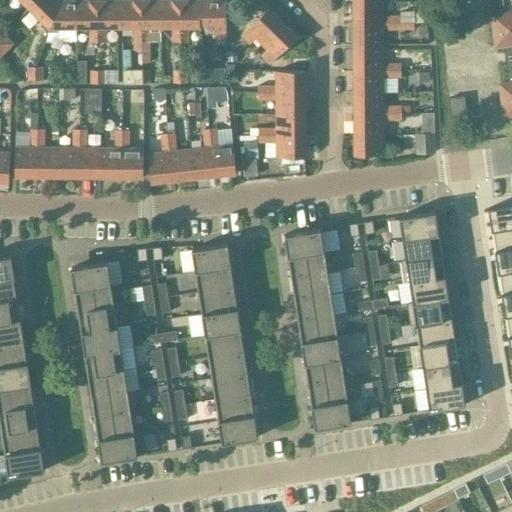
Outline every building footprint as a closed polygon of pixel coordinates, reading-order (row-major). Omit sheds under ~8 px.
[(31,0),(27,5),(29,7),(44,21),(40,25),(48,32),(49,27),(61,0),(31,0)] [(61,0),(49,27),(48,32),(58,32),(58,27),(74,27),(73,0),(61,0)] [(73,0),(74,27),(89,27),(89,41),(96,41),(97,41),(96,0),(73,0)] [(96,0),(97,41),(106,42),(106,27),(117,27),(119,27),(118,0),(96,0)] [(118,0),(119,27),(122,27),(133,26),(133,49),(140,49),(142,49),(141,0),(118,0)] [(158,0),(141,0),(142,49),(142,62),(150,63),(150,26),(158,26),(158,0)] [(171,40),(179,40),(178,0),(158,0),(158,26),(171,26),(171,40)] [(201,26),(200,20),(200,0),(178,0),(179,40),(188,41),(189,26),(201,26)] [(226,0),(200,0),(200,20),(214,20),(214,37),(227,36),(226,0)] [(511,0),(498,0),(500,12),(491,13),(496,45),(503,44),(508,82),(500,83),(504,115),(511,113),(511,0)] [(383,14),(383,1),(381,1),(353,1),(353,23),(400,23),(400,22),(400,15),(383,14)] [(250,43),(256,37),(262,43),(282,22),(268,7),(241,35),(250,43)] [(270,63),(297,36),(282,22),(262,43),(267,48),(261,54),(270,63)] [(400,23),(353,23),(353,45),(353,47),(383,47),(383,44),(383,43),(383,30),(413,30),(414,22),(400,22),(400,23)] [(0,56),(14,42),(0,27),(0,56)] [(383,47),(353,47),(354,67),(354,70),(401,69),(401,66),(401,62),(398,62),(383,62),(383,49),(383,48),(383,47)] [(77,60),(77,83),(86,83),(86,60),(77,60)] [(123,69),(123,83),(140,83),(142,83),(142,69),(142,68),(140,69),(130,69),(123,69)] [(188,69),(179,69),(179,83),(188,82),(188,69)] [(401,69),(354,70),(354,88),(354,92),(383,92),(383,88),(383,77),(402,77),(401,69)] [(275,84),(258,84),(258,92),(275,92),(306,92),(306,70),(275,70),(275,84)] [(64,87),(59,87),(59,98),(64,98),(75,98),(75,87),(64,87)] [(85,87),(85,112),(101,112),(101,89),(101,88),(85,87)] [(224,101),(222,87),(206,87),(208,102),(224,101)] [(275,92),(258,92),(258,100),(275,100),(275,113),(306,113),(306,92),(275,92)] [(383,92),(354,92),(354,110),(354,113),(401,112),(401,110),(401,105),(383,105),(383,92)] [(468,119),(464,96),(449,98),(451,121),(468,119)] [(401,112),(354,113),(354,132),(354,134),(384,134),(384,132),(383,120),(401,120),(401,112)] [(275,128),(258,128),(258,134),(306,134),(306,113),(275,113),(275,128)] [(203,128),(205,146),(191,147),(194,177),(215,175),(210,127),(203,128)] [(217,127),(210,127),(215,175),(237,173),(234,143),(232,143),(231,128),(218,130),(217,127)] [(16,146),(15,176),(37,176),(37,129),(30,129),(29,146),(16,146)] [(45,129),(37,129),(37,176),(58,176),(59,146),(44,146),(45,129)] [(72,146),(59,146),(58,176),(79,176),(80,129),(72,129),(72,146)] [(80,129),(79,176),(101,176),(101,146),(100,146),(87,146),(87,129),(80,129)] [(101,146),(101,176),(122,176),(122,129),(114,129),(114,139),(114,147),(101,146)] [(144,177),(145,147),(129,147),(130,129),(122,129),(122,176),(144,177)] [(168,133),(173,180),(194,177),(191,147),(176,149),(175,132),(168,133)] [(148,152),(151,182),(173,180),(168,133),(160,134),(161,151),(148,152)] [(435,152),(434,133),(415,134),(416,153),(435,152)] [(306,134),(258,134),(258,142),(275,141),(276,156),(307,155),(306,134)] [(384,134),(354,134),(354,154),(392,153),(392,144),(392,141),(384,141),(384,134)] [(259,160),(257,139),(240,141),(242,162),(259,160)] [(0,180),(9,181),(11,152),(10,152),(0,151),(0,180)] [(511,204),(488,208),(495,252),(511,248),(511,204)] [(436,210),(400,216),(404,238),(440,233),(436,210)] [(373,220),(364,222),(366,233),(375,232),(373,220)] [(357,222),(348,224),(350,236),(359,235),(357,222)] [(321,228),(285,234),(288,256),(324,250),(321,228)] [(443,254),(440,233),(404,238),(407,259),(443,254)] [(228,243),(192,249),(195,270),(231,265),(228,243)] [(162,247),(152,247),(153,259),(162,259),(162,247)] [(146,248),(137,248),(138,260),(147,260),(146,248)] [(511,248),(495,252),(502,294),(511,292),(511,248)] [(369,250),(371,265),(379,264),(377,249),(369,250)] [(324,250),(288,256),(292,277),(328,272),(324,250)] [(362,252),(353,253),(355,268),(364,266),(362,252)] [(446,275),(443,254),(407,259),(410,281),(446,275)] [(0,279),(15,277),(11,255),(0,256),(0,279)] [(107,262),(72,267),(75,290),(111,284),(107,262)] [(371,265),(373,280),(382,278),(379,264),(371,265)] [(231,265),(195,270),(199,292),(235,286),(231,265)] [(364,266),(355,268),(357,282),(366,281),(364,266)] [(328,272),(292,277),(295,299),(331,293),(328,272)] [(450,297),(446,275),(410,281),(414,302),(450,297)] [(15,277),(0,279),(0,301),(18,299),(15,277)] [(166,282),(157,284),(160,298),(168,297),(166,282)] [(111,284),(75,290),(78,311),(114,306),(111,284)] [(151,285),(143,286),(145,301),(153,299),(151,285)] [(235,286),(199,292),(202,313),(238,308),(235,286)] [(511,292),(502,294),(508,337),(511,336),(511,292)] [(331,293),(295,299),(298,320),(334,315),(331,293)] [(168,297),(160,298),(162,313),(170,311),(168,297)] [(387,297),(372,300),(374,308),(389,306),(387,297)] [(453,318),(450,297),(414,302),(417,323),(453,318)] [(18,299),(0,301),(0,323),(21,320),(18,299)] [(153,299),(145,301),(147,315),(156,314),(153,299)] [(372,300),(358,302),(359,311),(374,308),(372,300)] [(114,306),(78,311),(82,332),(118,327),(114,306)] [(238,308),(202,313),(205,335),(241,329),(238,308)] [(379,314),(381,329),(390,328),(387,313),(379,314)] [(334,315),(298,320),(302,342),(338,336),(334,315)] [(372,316),(363,318),(365,332),(374,331),(372,316)] [(456,339),(453,318),(417,323),(420,345),(456,339)] [(21,320),(0,323),(0,345),(25,341),(21,320)] [(118,327),(82,332),(85,354),(121,348),(118,327)] [(381,329),(384,344),(392,342),(390,328),(381,329)] [(241,329),(205,335),(209,356),(245,351),(241,329)] [(176,331),(162,333),(163,341),(177,339),(176,331)] [(374,331),(365,332),(367,346),(376,345),(374,331)] [(162,333),(147,335),(148,343),(163,341),(162,333)] [(338,336),(302,342),(305,363),(341,358),(338,336)] [(460,361),(456,339),(420,345),(424,366),(460,361)] [(25,341),(0,345),(0,367),(28,363),(25,341)] [(176,346),(167,347),(169,362),(178,361),(176,346)] [(121,348),(85,354),(88,375),(124,370),(121,348)] [(161,349),(153,350),(155,365),(163,363),(161,349)] [(245,351),(209,356),(212,378),(248,372),(245,351)] [(386,357),(388,372),(396,370),(394,356),(386,357)] [(341,358),(305,363),(308,385),(344,379),(341,358)] [(378,359),(370,360),(372,374),(380,373),(378,359)] [(178,361),(169,362),(172,376),(180,375),(178,361)] [(463,382),(460,361),(424,366),(427,388),(463,382)] [(28,363),(0,367),(0,388),(31,384),(28,363)] [(163,363),(155,365),(157,379),(166,378),(163,363)] [(124,370),(88,375),(92,396),(128,391),(124,370)] [(388,372),(390,386),(399,385),(396,370),(388,372)] [(248,372),(212,378),(216,399),(251,394),(248,372)] [(344,379),(308,385),(312,406),(348,401),(344,379)] [(380,381),(372,382),(374,396),(382,395),(380,381)] [(466,404),(463,382),(427,388),(430,410),(466,404)] [(31,384),(0,388),(0,410),(35,405),(31,384)] [(182,389),(174,391),(176,405),(185,404),(182,389)] [(128,391),(92,396),(95,418),(131,412),(128,391)] [(168,392),(160,393),(162,408),(170,406),(168,392)] [(251,394),(216,399),(219,421),(255,415),(251,394)] [(348,401),(312,406),(315,428),(351,422),(348,401)] [(402,402),(393,403),(395,415),(404,414),(402,402)] [(185,404),(176,405),(178,420),(187,418),(185,404)] [(35,405),(0,410),(0,418),(2,432),(38,427),(35,405)] [(170,406),(162,408),(164,422),(172,421),(170,406)] [(378,406),(369,407),(371,419),(380,418),(378,406)] [(131,412),(95,418),(98,439),(134,434),(131,412)] [(255,415),(219,421),(222,442),(258,437),(255,415)] [(38,427),(2,432),(6,454),(41,448),(38,427)] [(134,434),(98,439),(102,461),(138,456),(147,454),(143,433),(134,434)] [(190,436),(181,437),(183,449),(192,447),(190,436)] [(175,438),(166,439),(168,451),(177,450),(175,438)] [(41,448),(6,454),(9,476),(45,470),(41,448)] [(507,463),(495,469),(499,478),(511,472),(507,463)] [(495,469),(483,474),(488,483),(499,478),(495,469)] [(466,483),(455,489),(459,498),(471,492),(466,483)] [(421,505),(424,511),(431,511),(439,508),(434,499),(421,505)] [(511,511),(511,503),(494,511),(511,511)]
